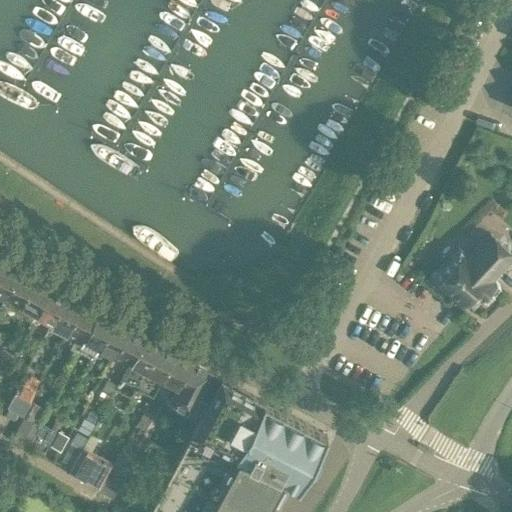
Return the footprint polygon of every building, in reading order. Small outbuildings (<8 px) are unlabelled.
[(511,251),(487,228),(467,249),(461,249),(455,255),(455,261),(450,267),(444,267),(440,271),(440,277),(439,278),(462,301),(474,288),(480,294),(493,280),(488,275),(511,251)] [(0,269),(0,289),(5,293),(6,293),(19,268),(5,261),(0,269)] [(6,293),(5,293),(1,302),(7,305),(11,296),(21,301),(34,276),(19,268),(6,293)] [(21,301),(35,309),(36,309),(49,285),(34,276),(21,301)] [(36,309),(35,309),(31,319),(36,322),(41,312),(52,318),(47,328),(49,329),(67,294),(49,285),(36,309)] [(85,304),(67,294),(49,329),(52,331),(57,321),(66,326),(63,333),(68,336),(85,304)] [(101,312),(85,304),(68,336),(74,338),(70,347),(80,352),(101,312)] [(101,312),(80,352),(91,357),(93,353),(98,344),(101,345),(115,320),(101,312)] [(98,344),(93,353),(100,356),(104,347),(114,353),(128,327),(115,320),(101,345),(98,344)] [(142,334),(128,327),(114,353),(128,360),(142,334)] [(142,334),(128,360),(130,361),(121,378),(135,385),(157,342),(142,334)] [(172,350),(157,342),(135,385),(152,394),(160,376),(159,376),(172,350)] [(14,352),(0,344),(0,367),(5,370),(14,352)] [(188,359),(172,350),(159,376),(160,376),(175,384),(188,359)] [(175,384),(168,397),(189,410),(200,388),(210,370),(188,359),(175,384)] [(209,370),(200,388),(211,394),(221,376),(209,370)] [(21,374),(6,404),(22,412),(39,379),(29,374),(27,377),(21,374)] [(298,486),(327,433),(263,398),(262,399),(221,376),(211,394),(146,511),(269,511),(287,480),(298,486)] [(34,401),(26,416),(38,422),(44,410),(46,407),(34,401)] [(32,433),(38,422),(26,416),(20,427),(13,440),(25,446),(26,445),(28,442),(32,433)] [(44,450),(55,428),(40,420),(33,433),(29,442),(44,450)] [(59,430),(51,445),(61,449),(69,435),(59,430)] [(98,454),(97,454),(83,446),(69,470),(69,471),(82,479),(84,479),(98,454)] [(122,447),(113,463),(112,465),(123,472),(133,453),(122,447)] [(84,479),(85,480),(99,488),(107,473),(112,465),(113,463),(111,462),(100,455),(98,454),(84,479)] [(107,473),(99,488),(112,496),(121,481),(107,473)]
